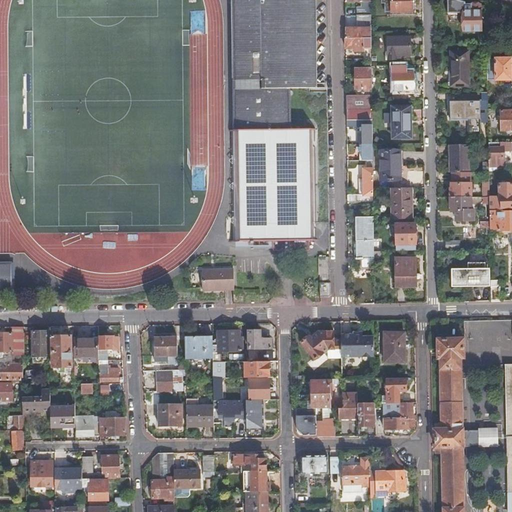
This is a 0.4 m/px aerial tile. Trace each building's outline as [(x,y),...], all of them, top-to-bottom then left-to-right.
[(271,87),(286,87),(315,87),(313,0),(237,0),(239,80),(271,80),(271,87)] [(380,0),(381,4),(384,4),(384,13),(391,13),(415,13),(415,0),(380,0)] [(470,5),(466,5),(466,3),(455,0),(447,0),(448,15),(464,14),(464,31),(482,31),(482,5),(470,5)] [(371,16),(371,6),(365,6),(357,6),(357,16),(371,16)] [(371,28),(371,16),(357,16),(357,28),(371,28)] [(371,31),(371,28),(357,28),(345,28),(345,39),(371,38),(371,31)] [(410,37),(388,37),(388,60),(396,60),(396,55),(410,55),(410,37)] [(371,48),(371,38),(345,39),(345,49),(354,49),(354,51),(362,51),(362,49),(371,48)] [(451,52),(451,69),(452,86),(469,86),(469,52),(451,52)] [(511,57),(488,58),(488,80),(511,79),(511,57)] [(392,66),(392,90),(413,90),(413,73),(406,73),(406,66),(392,66)] [(372,101),(372,69),(355,69),(355,96),(346,96),(346,121),(362,121),(372,120),(372,101)] [(286,87),(271,87),(239,88),(239,130),(287,129),(286,87)] [(489,109),(489,100),(482,100),(450,100),(450,118),(469,118),(469,134),(482,133),(481,109),(489,109)] [(411,106),(393,106),(393,114),(393,122),(393,138),(411,138),(411,106)] [(511,110),(501,111),(501,131),(511,130),(511,110)] [(385,122),(393,122),(393,114),(385,114),(385,122)] [(362,124),(362,121),(346,121),(346,131),(362,131),(362,145),(359,145),(359,148),(357,148),(357,153),(359,153),(359,161),(362,161),(367,161),(373,161),(373,144),(372,124),(362,124)] [(287,129),(239,130),(232,130),(234,241),(315,240),(314,129),(287,129)] [(511,150),(511,141),(488,142),(489,144),(489,150),(511,149),(511,151),(511,150)] [(469,144),(450,144),(450,172),(452,172),(454,172),(469,171),(469,144)] [(400,150),(381,150),(381,180),(401,180),(400,150)] [(489,151),(489,167),(504,167),(504,155),(504,151),(489,151)] [(359,195),(347,194),(347,203),(362,203),(373,203),(373,196),(373,188),(373,168),(373,161),(367,161),(367,168),(362,168),(362,179),(362,195),(359,195)] [(407,171),(407,183),(419,183),(419,171),(407,171)] [(451,187),(451,197),(472,197),(472,182),(471,182),(471,171),(469,171),(454,172),(454,180),(456,180),(456,182),(452,182),(452,187),(451,187)] [(511,182),(500,183),(500,197),(489,197),(489,204),(490,210),(499,210),(502,210),(502,208),(511,207),(511,182)] [(412,188),(392,188),(393,219),(412,219),(412,188)] [(472,209),(472,197),(451,197),(451,206),(452,206),(453,211),(457,211),(458,221),(475,220),(475,209),(472,209)] [(511,210),(502,210),(499,210),(490,210),(490,222),(490,228),(490,229),(499,229),(499,231),(511,230),(511,210)] [(374,220),(374,218),(355,218),(355,260),(362,260),(374,260),(374,257),(374,251),(374,244),(374,220)] [(416,224),(396,224),(396,244),(416,244),(416,224)] [(460,240),(447,240),(447,249),(460,249),(460,240)] [(330,283),(329,257),(319,257),(319,283),(330,283)] [(374,260),(362,260),(362,269),(374,269),(374,260)] [(452,288),(486,287),(485,263),(469,263),(469,262),(468,262),(468,269),(452,269),(452,288)] [(9,279),(9,263),(0,263),(0,292),(13,292),(13,279),(9,279)] [(405,265),(396,265),(396,288),(416,288),(416,267),(416,265),(405,265)] [(250,269),(218,270),(218,290),(250,290),(250,269)] [(491,284),(491,286),(491,301),(500,301),(500,285),(500,280),(491,281),(491,284)] [(330,297),(330,283),(319,283),(320,297),(330,297)] [(14,356),(26,355),(26,340),(26,327),(13,327),(13,334),(0,333),(0,357),(0,358),(0,352),(14,352),(14,356)] [(261,329),(249,329),(250,347),(272,347),(272,338),(261,338),(261,329)] [(213,339),(214,357),(213,361),(221,361),(221,350),(239,350),(239,330),(219,330),(219,338),(216,338),(216,339),(213,339)] [(395,330),(385,330),(386,359),(405,359),(404,331),(395,331),(395,330)] [(44,358),(51,357),(50,332),(34,332),(34,358),(36,358),(36,367),(44,367),(44,358)] [(312,337),(310,335),(303,342),(317,358),(330,347),(318,332),(312,337)] [(375,337),(364,336),(353,337),(354,334),(342,334),(342,355),(375,355),(375,337)] [(213,339),(213,335),(186,336),(186,358),(214,357),(213,339)] [(100,336),(100,338),(100,357),(100,360),(109,360),(109,351),(116,351),(116,344),(120,344),(120,336),(115,336),(100,336)] [(73,337),(53,337),(53,368),(60,368),(60,374),(62,374),(62,377),(65,377),(65,374),(67,373),(67,368),(74,368),(73,337)] [(163,337),(155,337),(155,361),(169,361),(170,367),(175,367),(175,363),(178,363),(177,337),(163,337)] [(100,338),(76,338),(76,357),(100,357),(100,338)] [(436,431),(436,447),(443,447),(444,511),(464,511),(464,447),(471,447),(471,445),(480,445),(480,447),(499,447),(499,429),(480,429),(480,431),(464,431),(463,358),(465,358),(465,339),(439,339),(439,359),(442,359),(443,431),(436,431)] [(273,351),(259,351),(260,360),(273,359),(273,351)] [(109,360),(100,360),(101,373),(102,374),(102,381),(120,381),(120,373),(119,373),(119,368),(110,368),(109,360)] [(26,361),(27,381),(27,384),(35,384),(35,370),(32,361),(26,361)] [(213,361),(214,378),(222,378),(229,378),(228,361),(221,361),(213,361)] [(246,361),(246,377),(270,377),(269,361),(246,361)] [(1,370),(1,382),(23,381),(22,377),(25,377),(25,365),(9,365),(10,370),(1,370)] [(342,379),(342,366),(334,366),(334,379),(342,379)] [(178,371),(156,371),(156,391),(179,391),(178,371)] [(214,381),(214,400),(219,400),(222,400),(222,378),(214,378),(214,381)] [(269,379),(249,380),(249,399),(269,399),(269,379)] [(312,385),(312,408),(330,407),(330,395),(332,394),(331,385),(331,379),(312,379),(312,385)] [(388,379),(388,403),(399,403),(399,390),(406,390),(406,379),(388,379)] [(94,383),(79,384),(79,388),(83,388),(83,392),(94,392),(94,383)] [(0,384),(0,401),(14,401),(13,384),(0,384)] [(43,398),(27,398),(27,414),(39,413),(39,410),(42,410),(52,410),(52,390),(43,390),(43,398)] [(358,391),(343,392),(343,407),(341,407),(341,417),(359,416),(358,391)] [(199,398),(187,398),(187,427),(214,426),(214,419),(214,406),(199,406),(199,398)] [(246,400),(222,400),(219,400),(219,419),(225,419),(231,419),(246,419),(246,400)] [(246,419),(246,428),(262,428),(262,402),(265,402),(265,400),(246,400),(246,419)] [(360,425),(377,425),(376,404),(376,403),(360,403),(360,425)] [(384,404),(385,429),(410,429),(410,428),(410,418),(402,418),(402,403),(399,403),(384,404)] [(410,428),(415,428),(415,418),(413,415),(412,403),(402,403),(402,418),(410,418),(410,428)] [(181,404),(159,404),(160,427),(182,427),(181,404)] [(62,412),(55,412),(56,429),(76,429),(76,412),(68,412),(68,407),(62,407),(62,412)] [(312,408),(297,408),(297,428),(304,435),(315,435),(315,437),(336,437),(335,418),(323,419),(323,421),(316,421),(316,414),(335,414),(335,407),(330,407),(312,408)] [(14,425),(14,431),(25,431),(25,416),(8,416),(8,425),(14,425)] [(79,435),(102,435),(102,419),(94,419),(93,417),(81,417),(79,417),(79,435)] [(125,418),(102,419),(102,435),(113,435),(113,438),(120,438),(120,435),(126,435),(125,418)] [(25,434),(14,433),(14,451),(23,451),(23,449),(25,449),(25,434)] [(174,511),(174,486),(174,471),(174,452),(160,452),(154,458),(155,477),(168,477),(168,480),(152,480),(153,498),(163,497),(163,500),(165,500),(165,506),(149,507),(148,511),(174,511)] [(94,456),(83,456),(83,466),(83,479),(90,479),(121,478),(120,463),(121,462),(121,458),(120,455),(102,456),(103,472),(93,472),(93,463),(94,456)] [(204,472),(206,472),(215,472),(214,455),(203,455),(204,472)] [(258,459),(258,455),(235,455),(235,457),(232,458),(232,463),(235,463),(235,465),(246,465),(246,471),(267,471),(267,459),(266,459),(258,459)] [(329,456),(303,456),(303,474),(329,473),(329,456)] [(371,472),(370,457),(361,457),(361,467),(344,467),(344,484),(363,484),(363,487),(371,487),(371,472)] [(53,461),(32,461),(33,479),(53,478),(53,461)] [(63,493),(84,493),(84,488),(83,479),(83,466),(63,466),(63,469),(55,469),(56,483),(63,483),(63,493)] [(174,471),(174,486),(181,486),(190,486),(190,471),(174,471)] [(190,471),(190,486),(192,485),(202,485),(202,471),(190,471)] [(246,471),(247,491),(269,491),(271,491),(271,481),(267,481),(267,471),(246,471)] [(404,471),(371,472),(371,487),(371,496),(392,495),(392,491),(406,491),(406,480),(404,480),(404,471)] [(90,480),(90,479),(83,479),(84,488),(90,488),(90,500),(109,500),(108,480),(90,480)] [(363,484),(344,484),(344,492),(363,492),(363,487),(363,484)] [(269,511),(269,491),(247,491),(247,511),(269,511)] [(120,498),(120,507),(131,506),(130,498),(120,498)]
